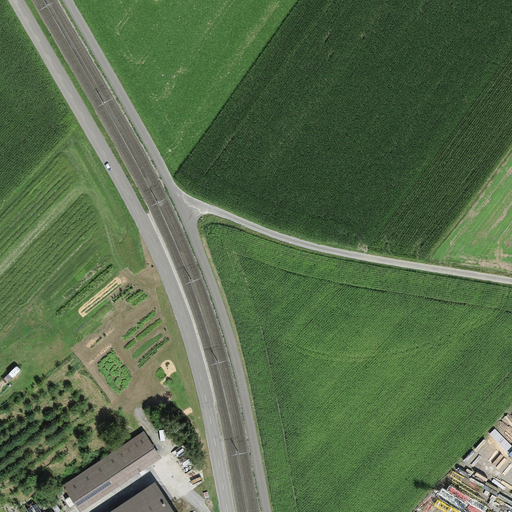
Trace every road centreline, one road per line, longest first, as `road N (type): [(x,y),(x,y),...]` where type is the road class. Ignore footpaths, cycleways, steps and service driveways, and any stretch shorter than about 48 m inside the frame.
road 1 (tertiary): [(16,0),(138,212),(173,290),(201,377),(227,511)]
road 2 (residential): [(181,209),(205,207),(332,253),(511,281)]
road 3 (residential): [(266,511),(234,352),(181,209)]
road 4 (residential): [(181,209),(67,0)]
